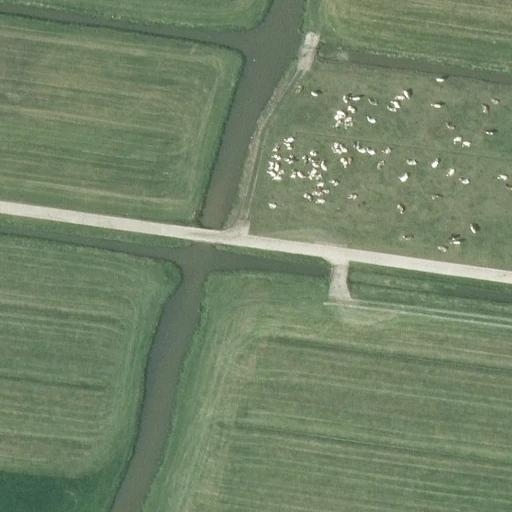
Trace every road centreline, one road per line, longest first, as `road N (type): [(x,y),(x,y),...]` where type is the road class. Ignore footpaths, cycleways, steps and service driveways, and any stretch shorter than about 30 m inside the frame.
road 1 (track): [(511,325),(327,301),(285,313),(243,366),(211,511)]
road 2 (track): [(343,256),(233,243),(265,129),(305,68),(314,32)]
road 3 (track): [(511,280),(343,256),(337,303)]
road 4 (track): [(0,211),(195,236)]
